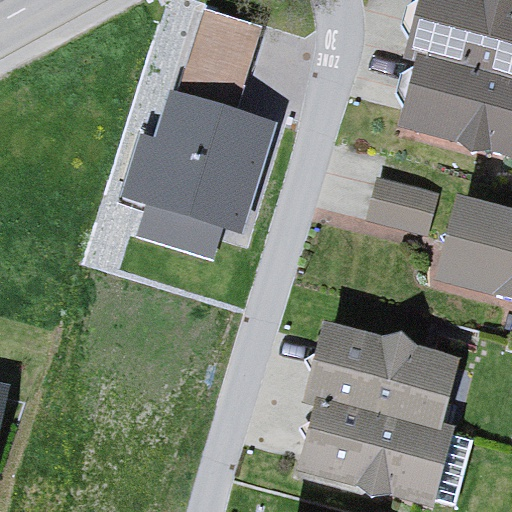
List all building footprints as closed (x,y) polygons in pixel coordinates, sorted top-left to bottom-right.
[(511,0),(413,0),(384,127),(511,156),(511,0)] [(183,102),(242,116),(264,28),(205,14),(183,102)] [(266,129),(175,103),(147,200),(237,226),(266,129)] [(384,177),(372,225),(426,239),(439,191),(384,177)] [(511,307),(511,205),(465,194),(441,290),(511,307)] [(474,360),(320,328),(290,474),(443,506),(474,360)]
